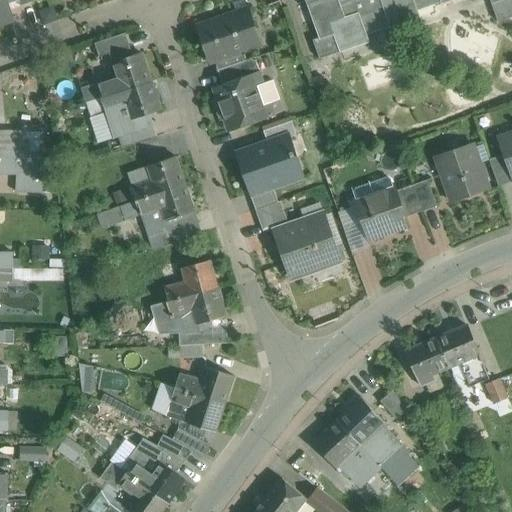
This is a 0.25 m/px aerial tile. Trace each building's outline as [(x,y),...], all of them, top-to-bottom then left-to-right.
[(0,0),(0,25),(12,22),(8,10),(21,6),(19,0),(0,0)] [(511,0),(305,0),(319,39),(313,41),(320,59),(370,42),(367,34),(390,26),(391,28),(393,27),(392,25),(417,17),(418,19),(420,18),(418,10),(440,2),(441,4),(443,3),(442,2),(446,0),(470,0),(471,3),(480,0),(492,0),(493,1),(491,2),(498,23),(500,22),(500,21),(511,16),(511,0)] [(248,10),(199,27),(211,59),(214,58),(243,48),(260,42),(248,10)] [(126,32),(95,42),(100,56),(110,53),(130,46),(126,32)] [(142,53),(134,56),(130,46),(110,53),(118,77),(98,83),(102,97),(151,81),(142,53)] [(243,48),(214,58),(218,70),(247,60),(243,48)] [(247,60),(218,70),(223,85),(252,75),(253,76),(261,73),(255,57),(247,60)] [(223,85),(215,88),(230,129),(275,114),(271,102),(280,99),(273,80),(264,83),(261,73),(253,76),(252,75),(223,85)] [(151,81),(102,97),(110,122),(115,124),(160,108),(151,81)] [(292,120),(264,130),(268,143),(289,136),(289,137),(297,135),(292,120)] [(153,124),(119,136),(122,147),(157,136),(153,124)] [(511,134),(499,139),(504,153),(511,175),(511,134)] [(268,143),(238,154),(252,192),(252,193),(273,185),(302,175),(289,137),(289,136),(268,143)] [(471,144),(438,156),(453,199),(487,187),(471,144)] [(511,175),(504,153),(489,158),(499,185),(511,180),(511,175)] [(176,156),(148,165),(153,179),(157,193),(185,183),(176,156)] [(387,176),(355,187),(353,192),(355,197),(354,197),(368,238),(408,224),(405,216),(396,190),(394,183),(393,184),(391,179),(387,176)] [(153,179),(132,186),(136,200),(157,193),(153,179)] [(428,179),(413,184),(422,210),(437,205),(428,179)] [(185,183),(157,193),(162,206),(142,213),(150,236),(159,233),(169,230),(166,220),(189,212),(189,213),(194,211),(185,183)] [(413,184),(396,190),(405,216),(422,210),(413,184)] [(273,185),(252,193),(252,192),(250,193),(256,209),(279,201),(273,185)] [(157,193),(136,200),(141,213),(142,213),(162,206),(157,193)] [(136,200),(128,203),(132,216),(141,213),(136,200)] [(279,201),(256,209),(263,230),(288,222),(281,201),(279,201)] [(189,212),(166,220),(169,230),(192,223),(189,213),(189,212)] [(324,213),(275,231),(291,277),(340,259),(324,213)] [(169,230),(159,233),(163,247),(198,236),(193,222),(192,223),(169,230)] [(210,260),(182,267),(186,282),(189,295),(218,287),(210,260)] [(13,266),(0,266),(0,280),(13,280),(13,266)] [(14,266),(14,279),(66,279),(66,266),(14,266)] [(186,282),(165,287),(168,301),(189,295),(186,282)] [(168,301),(151,305),(158,334),(179,333),(179,329),(222,317),(226,316),(218,287),(189,295),(168,301)] [(222,317),(179,329),(179,333),(180,345),(230,343),(222,317)] [(467,323),(436,337),(449,366),(466,358),(468,363),(462,365),(471,385),(490,376),(467,323)] [(436,337),(407,349),(422,384),(436,378),(433,373),(449,366),(436,337)] [(202,345),(180,345),(180,358),(203,357),(202,345)] [(234,376),(205,367),(201,381),(197,395),(225,404),(234,376)] [(201,381),(180,374),(175,388),(197,395),(201,381)] [(493,402),(508,396),(499,376),(484,382),(493,402)] [(197,395),(175,388),(171,401),(192,408),(197,395)] [(407,410),(393,390),(379,399),(395,418),(407,410)] [(225,404),(197,395),(192,408),(171,401),(166,416),(216,432),(225,404)] [(362,397),(338,420),(360,443),(373,431),(377,436),(387,426),(388,425),(362,397)] [(441,401),(430,407),(440,424),(451,418),(441,401)] [(338,420),(314,442),(340,470),(351,460),(347,455),(360,443),(338,420)] [(387,426),(377,436),(373,431),(360,443),(379,465),(403,443),(387,426)] [(199,439),(179,428),(172,439),(179,443),(193,451),(199,439)] [(75,459),(84,446),(67,435),(59,448),(75,459)] [(210,445),(199,439),(193,451),(199,454),(204,457),(210,445)] [(422,459),(408,441),(397,449),(411,467),(422,459)] [(193,451),(179,443),(174,454),(193,464),(199,454),(193,451)] [(379,465),(360,443),(347,455),(375,485),(387,474),(379,465)] [(21,459),(47,460),(47,445),(21,444),(21,459)] [(153,474),(135,461),(127,473),(144,485),(153,474)] [(126,472),(112,462),(100,478),(116,489),(119,485),(118,484),(126,472)] [(185,480),(161,462),(153,474),(144,485),(168,503),(185,480)] [(127,473),(126,472),(118,484),(119,485),(136,497),(127,509),(125,511),(161,511),(168,503),(144,485),(127,473)] [(294,511),(306,497),(282,478),(254,511),(294,511)] [(362,479),(353,488),(367,502),(376,492),(362,479)] [(350,511),(319,488),(307,503),(317,511),(350,511)]
